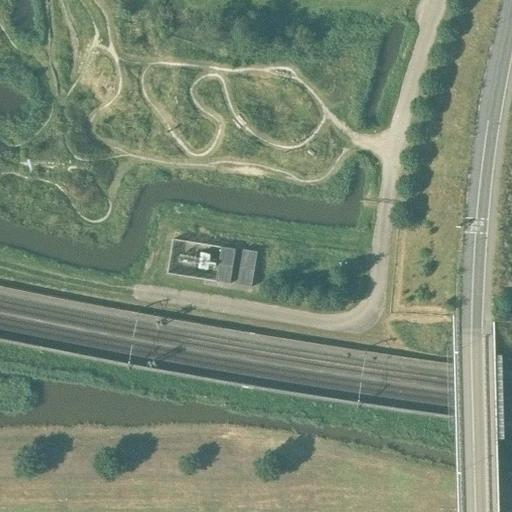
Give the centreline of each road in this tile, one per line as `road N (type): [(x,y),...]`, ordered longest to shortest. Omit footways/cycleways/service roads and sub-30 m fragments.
road 1 (track): [(92,0),(103,12),(119,82),(88,126),(102,145),(307,182),(334,169),(343,131),(292,72),(126,61)]
road 2 (tertiary): [(475,511),(474,227),(511,1)]
road 3 (track): [(151,64),(142,74),(144,96),(172,138),(196,155),(218,135),(218,122),(190,93),(205,76),(221,82),(238,124),(281,146),(312,134),(326,110)]
road 4 (track): [(0,174),(48,183),(86,220),(106,218),(111,206),(85,170),(0,160)]
road 5 (track): [(123,153),(78,158),(63,137),(62,107),(95,38)]
road 6 (track): [(0,26),(40,66),(50,98),(36,131),(0,143)]
road 7 (track): [(0,260),(136,292)]
